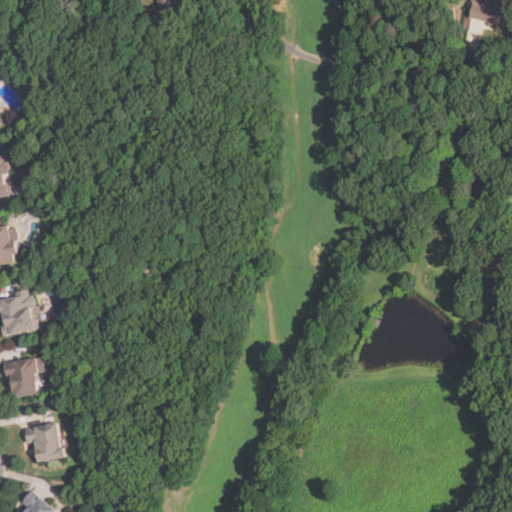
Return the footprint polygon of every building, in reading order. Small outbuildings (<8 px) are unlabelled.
[(175,0),(178,9),(160,13),(156,0),(175,0)] [(511,28),(471,18),(475,2),(490,6),(490,4),(486,3),(486,0),(511,0),(511,28)] [(470,173),(453,150),(456,114),(472,114),(471,118),(473,119),(472,143),(485,162),(470,173)] [(0,198),(14,195),(5,158),(0,159),(0,198)] [(0,228),(0,266),(18,264),(11,226),(0,228)] [(0,328),(2,338),(41,330),(34,292),(0,297),(0,328)] [(492,339),(466,316),(477,303),(503,327),(492,339)] [(44,359),(6,363),(10,399),(42,395),(40,375),(46,375),(44,359)] [(35,465),(64,460),(59,424),(29,428),(35,465)] [(56,511),(31,492),(18,509),(23,511),(56,511)]
